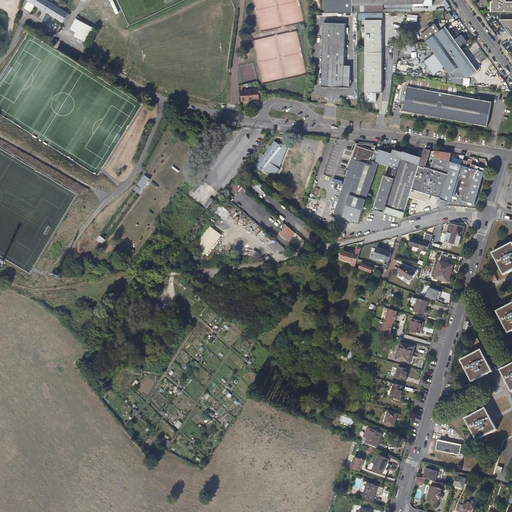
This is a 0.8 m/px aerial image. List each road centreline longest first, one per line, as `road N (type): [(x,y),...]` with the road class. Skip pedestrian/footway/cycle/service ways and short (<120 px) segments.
road 1 (unclassified): [(179,272),(285,260),(445,216),(486,213)]
road 2 (residential): [(486,213),(398,510)]
road 3 (unknown): [(378,134),(377,113),(355,96),(346,20),(320,21),(314,48),(315,78),(331,103),(334,129)]
road 4 (unclassified): [(323,128),(504,153)]
road 5 (unknown): [(401,137),(391,91),(393,17)]
